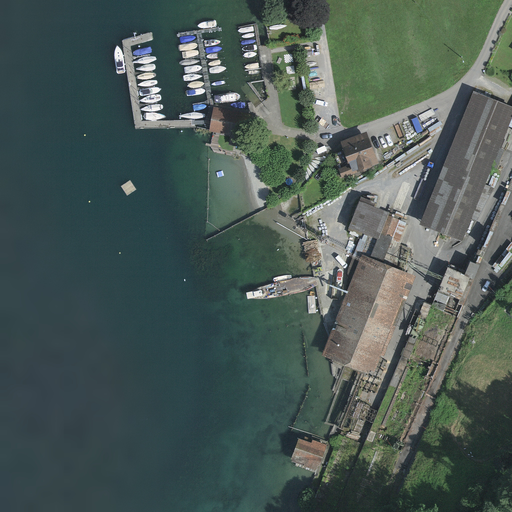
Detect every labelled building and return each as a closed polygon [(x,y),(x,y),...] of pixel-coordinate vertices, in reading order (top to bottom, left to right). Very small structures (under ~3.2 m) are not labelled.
[(511,136),(511,106),(480,94),(427,225),(470,242),(511,136)] [(246,116),(218,111),(214,133),(242,138),(246,116)] [(374,138),(346,152),(361,180),(388,167),(374,138)] [(409,221),(361,202),(351,226),(388,240),(381,257),(398,264),(406,241),(401,239),(409,221)] [(365,251),(367,245),(360,242),(353,259),(358,261),(362,250),(365,251)] [(466,268),(475,272),(479,261),(471,257),(466,268)] [(370,262),(331,360),(377,378),(415,280),(370,262)] [(462,294),(470,272),(448,264),(440,286),(462,294)] [(331,500),(350,439),(336,434),(317,495),(331,500)] [(326,448),(299,439),(291,462),(318,471),(326,448)]
